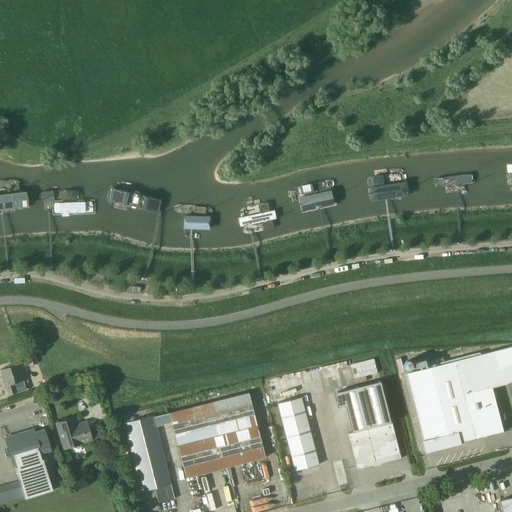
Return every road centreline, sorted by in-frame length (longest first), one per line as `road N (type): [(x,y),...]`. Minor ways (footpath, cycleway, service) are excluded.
road 1 (unclassified): [(0,302),(120,324),(186,326),(352,286),(511,269)]
road 2 (unclassified): [(511,460),(312,511)]
